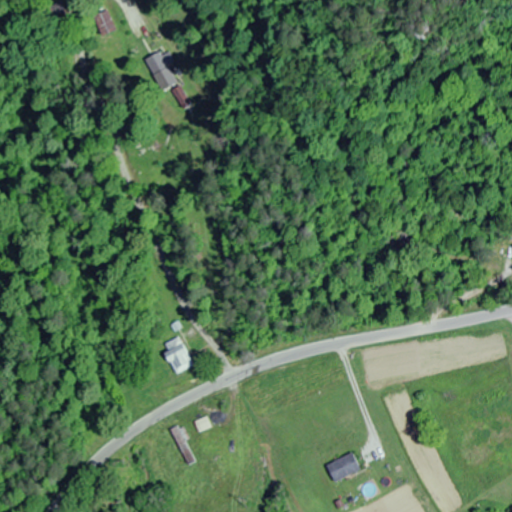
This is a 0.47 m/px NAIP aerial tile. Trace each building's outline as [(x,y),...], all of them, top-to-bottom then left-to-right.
[(117,30),(109,10),(94,17),(103,36),(117,30)] [(169,50),(147,61),(154,76),(176,65),(169,50)] [(192,106),(181,86),(172,91),(183,111),(192,106)] [(176,376),(194,366),(180,338),(167,345),(171,351),(165,355),(176,376)] [(188,465),(196,462),(181,428),(173,431),(188,465)] [(335,483),(363,471),(355,454),(327,466),(335,483)]
